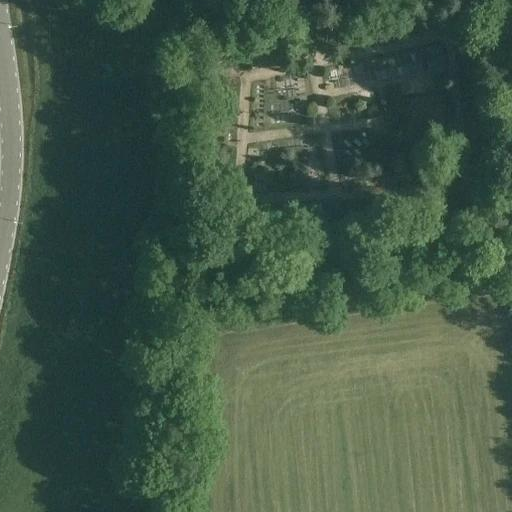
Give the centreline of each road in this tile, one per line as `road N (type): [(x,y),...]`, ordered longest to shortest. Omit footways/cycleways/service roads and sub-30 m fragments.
road 1 (track): [(511,282),(140,329)]
road 2 (tertiary): [(0,247),(11,179),(0,17)]
